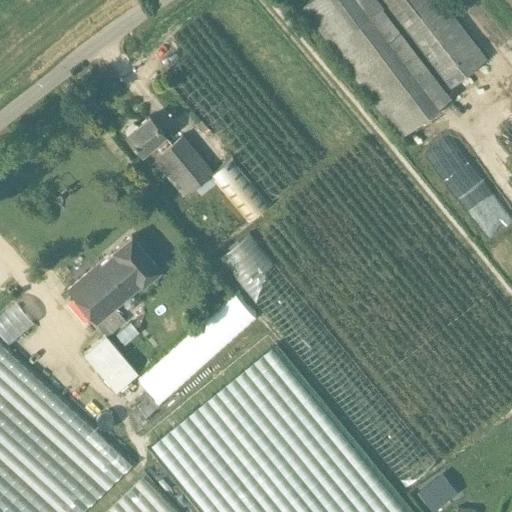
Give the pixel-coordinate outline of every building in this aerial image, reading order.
[(310,0),(300,7),(399,138),(437,109),(437,108),(450,98),(445,92),(485,60),(485,58),(440,0),(310,0)] [(171,144),(149,116),(125,136),(140,154),(153,144),(160,153),(156,157),(187,193),(213,172),(182,135),(171,144)] [(130,235),(66,290),(95,325),(160,270),(130,235)] [(33,323),(11,298),(0,308),(0,331),(11,344),(33,323)] [(413,511),(398,493),(263,333),(165,413),(117,454),(171,511),(413,511)] [(82,354),(114,391),(136,373),(104,335),(82,354)] [(127,412),(137,423),(158,406),(148,394),(127,412)] [(435,478),(417,492),(432,510),(449,497),(435,478)]
